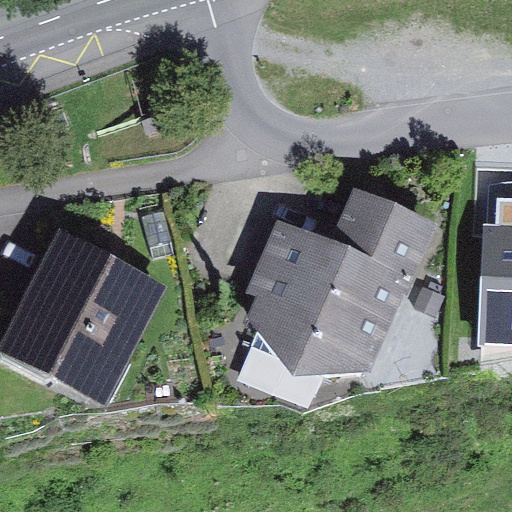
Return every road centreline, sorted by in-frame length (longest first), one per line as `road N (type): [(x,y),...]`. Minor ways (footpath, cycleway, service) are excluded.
road 1 (residential): [(511,119),(368,138),(313,138),(266,125),(241,95),(208,0)]
road 2 (tertiary): [(116,0),(0,38)]
